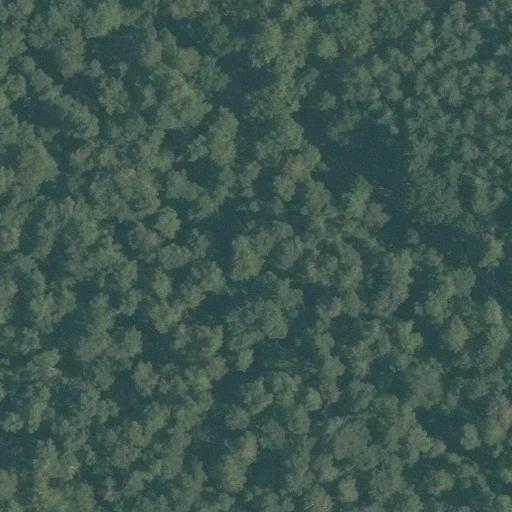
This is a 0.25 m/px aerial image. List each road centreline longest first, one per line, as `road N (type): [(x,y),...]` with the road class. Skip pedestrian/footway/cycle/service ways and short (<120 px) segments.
road 1 (track): [(150,0),(511,294)]
road 2 (unknown): [(256,86),(214,221),(226,301),(218,451),(193,511)]
